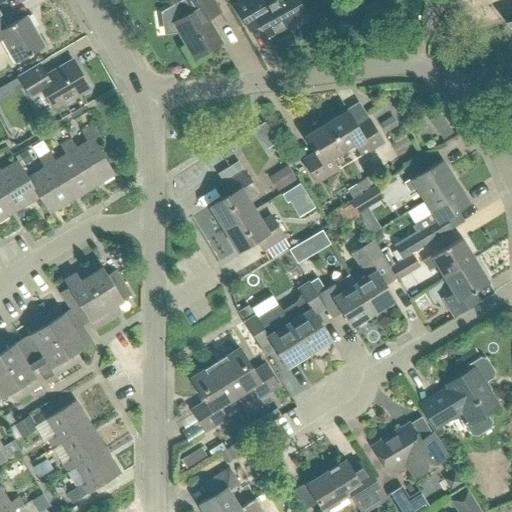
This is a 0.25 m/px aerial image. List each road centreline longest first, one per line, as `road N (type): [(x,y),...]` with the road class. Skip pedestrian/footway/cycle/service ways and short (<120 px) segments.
road 1 (residential): [(511,175),(452,84),(422,64),(144,96)]
road 2 (residential): [(272,454),(363,399),(370,376),(511,294)]
road 3 (residential): [(154,511),(153,222)]
road 4 (residential): [(0,284),(100,222),(153,222)]
road 5 (residential): [(153,222),(144,96)]
